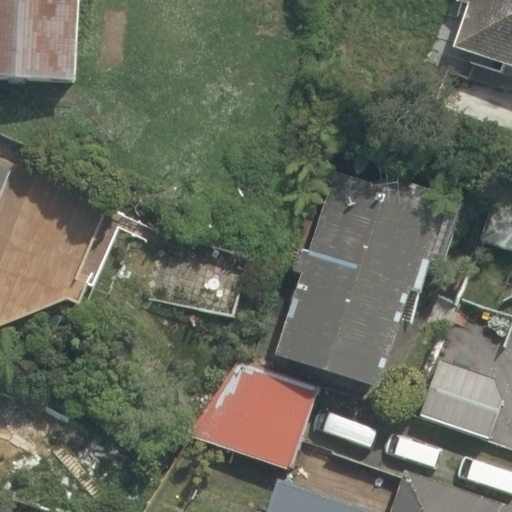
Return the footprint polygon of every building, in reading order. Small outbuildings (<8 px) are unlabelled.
[(0,0),(0,70),(72,72),(74,0),(0,0)] [(511,0),(460,0),(444,49),(511,72),(511,0)] [(511,85),(441,63),(426,113),(511,140),(511,85)] [(334,167),(274,345),(375,379),(405,291),(420,296),(451,207),(334,167)] [(503,388),(436,362),(416,414),(483,439),(503,388)] [(314,392),(253,370),(226,447),(287,469),(314,392)] [(511,511),(405,475),(392,511),(511,511)] [(358,511),(276,481),(264,511),(358,511)]
